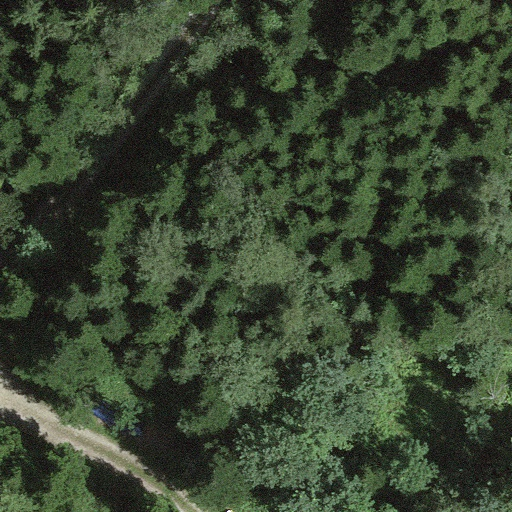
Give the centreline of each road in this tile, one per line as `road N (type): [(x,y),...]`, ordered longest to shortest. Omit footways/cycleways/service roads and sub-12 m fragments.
road 1 (track): [(0,264),(145,107),(224,0)]
road 2 (track): [(0,400),(158,487),(187,511)]
